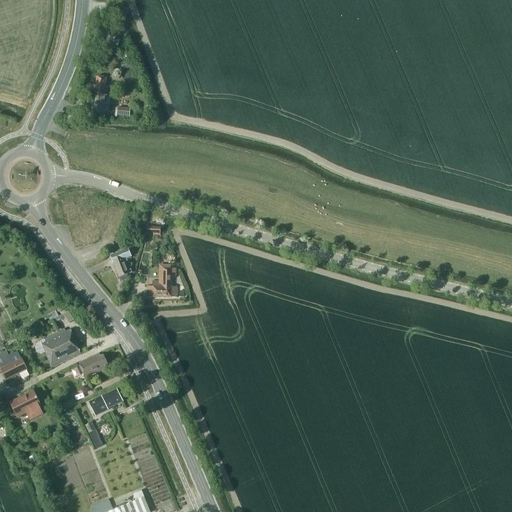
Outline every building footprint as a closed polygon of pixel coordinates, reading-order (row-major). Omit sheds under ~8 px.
[(93,85),(92,94),(91,113),(109,114),(111,95),(106,95),(107,86),(105,86),(106,78),(96,77),(96,85),(93,85)] [(141,234),(142,229),(133,226),(131,231),(141,234)] [(126,260),(131,258),(128,250),(110,257),(119,278),(121,282),(127,279),(126,277),(133,275),(126,260)] [(171,287),(171,282),(171,276),(175,276),(175,268),(171,268),(171,265),(159,265),(159,282),(152,282),(152,286),(147,286),(147,297),(152,297),(171,297),(176,297),(176,287),(171,287)] [(118,284),(121,292),(127,289),(124,282),(118,284)] [(0,338),(12,337),(9,324),(0,325),(0,338)] [(70,331),(66,333),(64,329),(44,339),(46,342),(41,344),(52,368),(81,354),(70,331)] [(0,359),(0,367),(1,369),(22,359),(18,351),(0,359)] [(90,375),(96,372),(105,368),(104,366),(107,365),(103,356),(100,357),(99,354),(79,364),(85,376),(90,374),(90,375)] [(22,359),(0,370),(6,381),(27,370),(22,359)] [(117,390),(102,397),(89,403),(95,415),(108,409),(107,409),(122,401),(117,390)] [(9,403),(17,418),(26,414),(30,421),(43,414),(39,407),(41,406),(33,391),(9,403)] [(59,402),(64,411),(77,405),(73,395),(59,402)] [(95,430),(92,422),(85,425),(89,433),(95,430)] [(96,449),(104,445),(97,430),(89,433),(96,449)] [(150,511),(141,491),(133,495),(135,501),(108,511),(150,511)] [(94,511),(107,511),(111,511),(107,502),(92,508),(94,511)]
